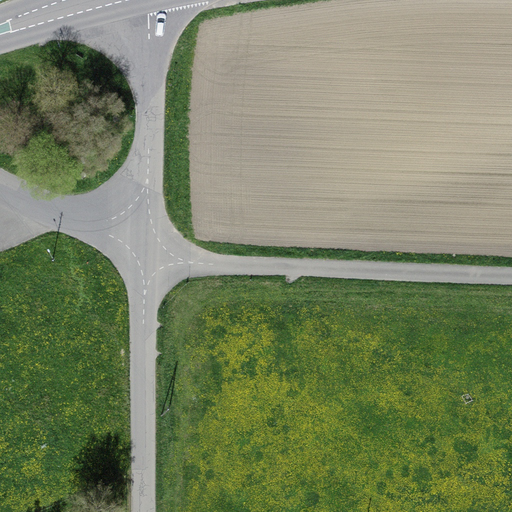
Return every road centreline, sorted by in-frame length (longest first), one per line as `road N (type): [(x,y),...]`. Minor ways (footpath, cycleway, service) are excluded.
road 1 (unclassified): [(511,276),(202,265),(146,250)]
road 2 (tertiary): [(146,250),(145,511)]
road 3 (tertiary): [(151,0),(146,250)]
road 4 (residential): [(146,250),(0,186)]
